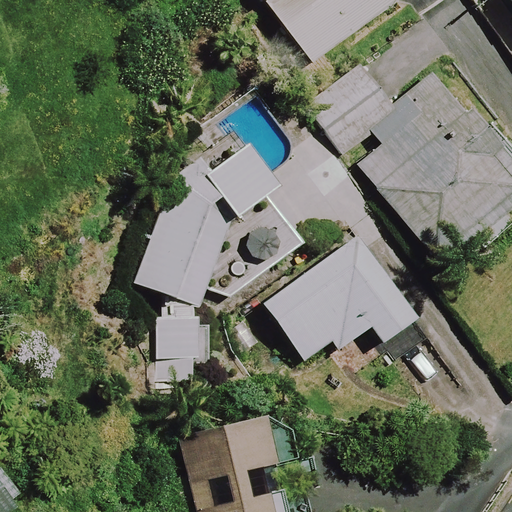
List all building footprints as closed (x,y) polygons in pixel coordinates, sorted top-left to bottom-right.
[(395,6),(390,0),(255,0),(306,70),(395,6)] [(511,0),(481,0),(511,43),(511,0)] [(357,73),(305,113),(434,278),(511,218),(511,166),(444,77),(391,118),(357,73)] [(185,364),(227,228),(306,170),(251,94),(179,147),(187,158),(118,348),(185,364)] [(412,323),(352,241),(259,309),(307,374),(364,332),(377,349),(412,323)] [(295,511),(272,410),(171,434),(189,511),(295,511)] [(0,511),(15,511),(18,510),(0,485),(0,511)]
